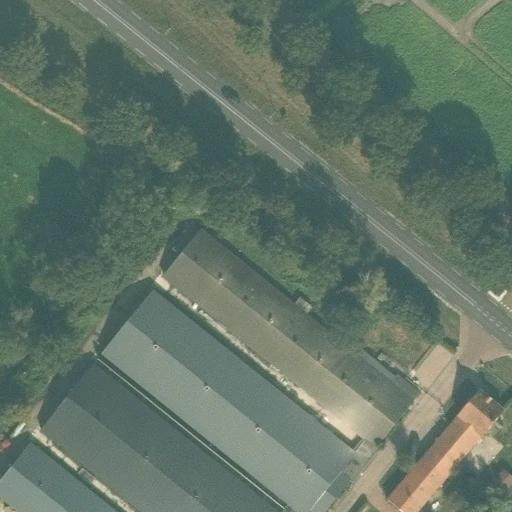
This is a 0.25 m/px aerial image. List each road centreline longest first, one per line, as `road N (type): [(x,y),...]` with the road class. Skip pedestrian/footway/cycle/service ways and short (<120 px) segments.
road 1 (primary): [(493,319),(94,0)]
road 2 (unclassified): [(511,249),(238,0)]
